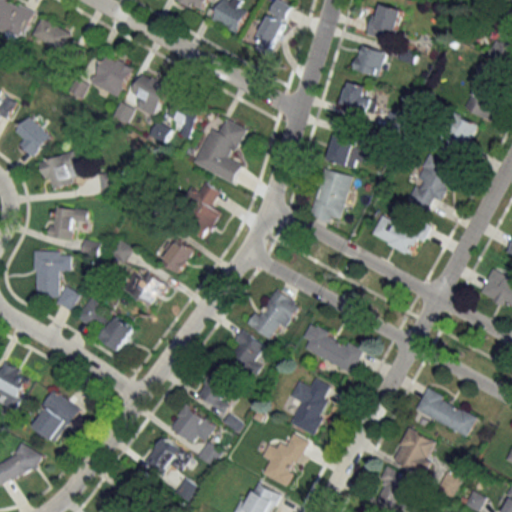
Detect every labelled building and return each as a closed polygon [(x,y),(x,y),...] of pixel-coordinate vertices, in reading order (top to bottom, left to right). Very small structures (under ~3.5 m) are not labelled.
[(35,12),(12,0),(0,0),(0,27),(21,39),(35,12)] [(208,0),(177,0),(178,0),(203,11),(208,0)] [(252,7),(239,0),(224,0),(214,19),(238,32),(252,7)] [(294,7),(280,0),(276,0),(253,45),(270,54),(294,7)] [(394,41),(404,10),(378,2),(369,33),(394,41)] [(34,35),(63,51),(73,33),(43,18),(34,35)] [(490,55),(511,66),(511,65),(511,22),(508,21),(490,55)] [(387,53),(362,44),(354,68),(379,76),(387,53)] [(93,64),(87,80),(122,95),(134,68),(106,56),(101,67),(93,64)] [(468,109),(489,118),(508,77),(487,68),(468,109)] [(142,97),(137,104),(154,115),(170,92),(144,75),(133,92),(142,97)] [(71,89),(82,96),(90,85),(79,78),(71,89)] [(378,101),(367,94),(369,90),(354,80),(342,98),(369,115),(378,101)] [(166,115),(187,123),(182,134),(192,138),(205,107),(175,94),(166,115)] [(0,124),(3,126),(12,105),(0,99),(0,124)] [(137,107),(122,100),(115,115),(130,122),(137,107)] [(445,144),(463,155),(480,126),(463,115),(445,144)] [(53,137),(33,117),(15,135),(36,155),(53,137)] [(235,183),(244,165),(233,160),(248,128),(227,118),(221,129),(214,126),(196,164),(235,183)] [(167,143),(174,128),(158,120),(151,136),(167,143)] [(330,160),(351,165),(358,139),(337,133),(330,160)] [(85,178),(76,150),(42,162),(51,190),(85,178)] [(416,188),(443,200),(458,166),(431,154),(416,188)] [(313,216),(342,223),(354,175),(324,168),(313,216)] [(103,190),(120,188),(117,171),(101,174),(103,190)] [(208,239),(222,211),(214,207),(222,191),(206,182),(200,192),(196,190),(179,224),(208,239)] [(88,221),(89,209),(54,206),(52,237),(75,239),(77,220),(88,221)] [(411,255),(420,238),(425,240),(429,233),(386,212),(374,237),(411,255)] [(164,262),(181,273),(196,249),(179,238),(164,262)] [(111,251),(125,263),(135,251),(121,239),(111,251)] [(72,251),(37,251),(37,302),(77,302),(77,289),(62,289),(62,271),(73,271),(72,251)] [(511,306),(511,275),(493,267),(482,294),(511,306)] [(168,292),(153,268),(129,284),(144,307),(168,292)] [(302,304),(276,287),(251,323),(277,341),(302,304)] [(110,309),(93,296),(78,316),(96,329),(110,309)] [(102,338),(119,350),(136,328),(119,315),(102,338)] [(355,373),(366,349),(312,323),(305,338),(311,340),(307,350),(355,373)] [(230,352),(237,373),(258,365),(254,356),(263,352),(255,329),(233,337),(237,350),(230,352)] [(18,408),(33,373),(7,362),(0,377),(0,386),(6,389),(1,401),(18,408)] [(200,392),(224,413),(236,399),(229,394),(234,387),(217,373),(200,392)] [(293,424),(317,435),(332,401),(326,398),(332,385),(316,378),(313,387),(301,381),(293,397),(303,402),(293,424)] [(471,436),(481,413),(427,389),(417,411),(471,436)] [(81,408),(56,390),(32,424),(57,442),(81,408)] [(173,427),(196,441),(199,437),(206,442),(218,423),(187,405),(173,427)] [(442,441),(409,427),(394,460),(427,475),(442,441)] [(311,440),(291,431),(283,449),(271,444),(264,458),(272,461),(266,475),(290,486),(311,440)] [(147,461),(161,471),(178,447),(164,437),(147,461)] [(223,453),(211,442),(200,454),(213,465),(223,453)] [(0,461),(0,485),(45,463),(35,444),(0,461)] [(376,495),(403,510),(419,481),(392,467),(376,495)] [(144,501),(157,480),(140,469),(127,491),(144,501)] [(239,511),(272,511),(282,493),(255,480),(239,511)] [(511,511),(511,488),(501,511),(511,511)] [(129,511),(120,501),(107,511),(129,511)]
